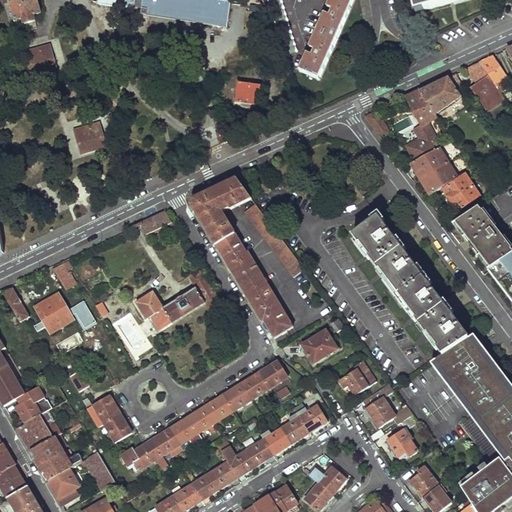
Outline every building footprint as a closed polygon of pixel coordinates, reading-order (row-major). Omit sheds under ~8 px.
[(8,0),(14,21),(22,18),(24,24),(34,21),(33,15),(41,13),(37,0),(8,0)] [(268,0),(285,56),(296,53),(281,0),(268,0)] [(354,0),(330,0),(300,72),(319,80),(354,0)] [(463,0),(414,0),(418,13),(463,0)] [(243,11),(193,4),(191,21),(240,29),(243,11)] [(25,56),(31,75),(56,69),(51,49),(42,51),(41,47),(33,49),(33,53),(25,56)] [(489,76),(498,90),(503,88),(500,84),(507,80),(492,57),(486,60),(480,63),(489,76)] [(489,76),(480,63),(467,69),(477,84),(489,76)] [(477,84),(470,89),(484,110),(503,97),(498,90),(489,76),(477,84)] [(420,91),(436,115),(461,98),(449,78),(437,83),(420,91)] [(259,87),(236,84),(233,103),(256,106),(259,87)] [(420,91),(407,98),(425,125),(419,128),(425,137),(420,140),(407,149),(417,162),(441,149),(442,149),(426,127),(438,118),(436,115),(420,91)] [(505,100),(503,97),(484,110),(486,113),(505,100)] [(377,112),(366,117),(381,138),(391,131),(377,112)] [(84,132),(75,134),(80,154),(106,147),(101,127),(93,130),(91,126),(82,128),(84,132)] [(414,131),(420,140),(425,137),(419,128),(414,131)] [(419,174),(422,180),(449,164),(441,149),(417,162),(413,165),(416,169),(417,168),(420,173),(419,174)] [(429,191),(432,195),(459,178),(449,164),(422,180),(426,186),(429,185),(431,190),(429,191)] [(467,176),(445,191),(459,212),(480,198),(467,176)] [(263,322),(274,339),(293,327),(248,252),(247,253),(221,210),(228,207),(230,208),(251,198),(237,179),(215,189),(193,200),(190,204),(192,207),(195,205),(200,213),(197,215),(261,323),(263,322)] [(290,249),(255,204),(245,212),(293,277),(304,269),(290,249)] [(200,213),(195,205),(192,207),(197,215),(200,213)] [(511,247),(482,206),(459,223),(495,270),(511,257),(511,247)] [(153,219),(141,225),(146,236),(166,227),(168,230),(173,227),(165,213),(153,219)] [(442,357),(468,340),(380,219),(354,237),(360,246),(362,245),(371,258),(371,259),(380,273),(382,272),(417,321),(416,322),(427,337),(429,336),(439,351),(438,351),(442,357)] [(492,273),(495,270),(459,223),(455,224),(492,273)] [(511,257),(495,270),(492,273),(511,298),(511,257)] [(76,284),(64,264),(55,269),(67,288),(76,284)] [(156,290),(137,301),(148,318),(152,316),(160,330),(206,303),(212,312),(222,306),(201,270),(198,271),(193,275),(190,276),(197,288),(166,306),(156,290)] [(12,290),(3,294),(19,323),(28,318),(12,290)] [(57,294),(35,307),(49,333),(72,320),(57,294)] [(339,319),(331,324),(337,333),(345,328),(339,319)] [(325,331),(301,345),(313,364),(336,349),(325,331)] [(511,388),(473,337),(468,340),(511,398),(511,388)] [(0,353),(6,350),(0,340),(0,399),(5,408),(19,399),(25,396),(0,353)] [(442,357),(435,362),(506,456),(501,459),(487,470),(480,475),(475,479),(468,484),(461,490),(468,501),(470,503),(475,511),(498,511),(501,510),(504,507),(511,501),(511,500),(511,398),(468,340),(442,357)] [(435,362),(430,365),(501,459),(506,456),(435,362)] [(260,376),(269,389),(286,378),(276,363),(266,369),(268,371),(260,376)] [(357,373),(335,387),(339,394),(344,390),(350,400),(368,389),(366,386),(374,380),(364,364),(355,370),(357,373)] [(69,378),(78,394),(87,389),(78,373),(69,378)] [(241,385),(251,400),(269,389),(260,376),(253,380),(251,378),(241,385)] [(323,395),(331,390),(323,376),(314,380),(323,395)] [(27,424),(45,414),(49,411),(52,409),(48,403),(40,408),(35,398),(57,385),(53,379),(25,396),(19,399),(23,405),(18,408),(27,424)] [(224,399),(232,412),(251,400),(241,385),(230,392),(231,394),(224,399)] [(276,393),(281,400),(291,393),(286,386),(276,393)] [(384,398),(363,412),(369,419),(370,418),(378,430),(397,417),(384,398)] [(109,399),(93,410),(104,427),(118,418),(114,411),(116,410),(109,399)] [(205,407),(215,423),(232,412),(224,399),(216,403),(215,401),(205,407)] [(189,421),(197,434),(215,423),(205,407),(195,414),(196,416),(189,421)] [(298,419),(307,433),(314,428),(315,430),(325,424),(315,408),(300,417),(295,410),(293,411),(298,419)] [(57,424),(49,411),(45,414),(49,420),(44,422),(49,429),(57,424)] [(280,430),(291,447),(301,440),(299,438),(307,433),(298,419),(293,411),(289,414),(294,422),(280,430)] [(44,422),(49,420),(45,414),(27,424),(18,430),(31,453),(54,440),(63,434),(57,424),(49,429),(44,422)] [(411,416),(400,423),(404,429),(406,430),(407,430),(417,423),(411,416)] [(131,435),(125,424),(123,426),(118,418),(104,427),(115,446),(131,435)] [(169,430),(179,445),(188,440),(192,445),(201,440),(197,434),(189,421),(182,425),(180,423),(169,430)] [(73,429),(74,432),(82,428),(80,424),(73,429)] [(404,429),(403,430),(410,441),(413,439),(407,430),(406,430),(404,429)] [(153,443),(162,456),(169,452),(172,457),(183,451),(179,445),(169,430),(160,436),(161,438),(153,443)] [(261,441),(271,456),(278,451),(280,453),(291,447),(280,430),(268,437),(267,435),(260,439),(261,441)] [(403,430),(385,443),(389,449),(391,448),(399,460),(404,456),(406,460),(418,452),(410,441),(403,430)] [(73,470),(83,463),(81,459),(80,457),(68,464),(54,440),(31,453),(49,483),(70,472),(73,470)] [(244,453),(254,470),(265,463),(264,461),(271,456),(261,441),(244,453)] [(135,468),(137,472),(155,461),(159,469),(167,464),(162,456),(153,443),(146,448),(145,445),(135,452),(133,449),(121,457),(129,471),(135,468)] [(3,444),(0,445),(0,475),(16,466),(3,444)] [(88,455),(81,459),(83,463),(99,455),(94,448),(87,452),(88,455)] [(391,448),(389,449),(400,465),(406,460),(404,456),(399,460),(391,448)] [(226,464),(235,479),(242,474),(244,476),(254,470),(244,453),(226,464)] [(99,455),(83,463),(86,468),(92,465),(107,491),(116,485),(99,455)] [(208,476),(218,492),(229,485),(227,483),(235,479),(226,464),(208,476)] [(92,465),(86,468),(102,494),(107,491),(92,465)] [(0,475),(0,486),(1,485),(3,488),(23,477),(16,466),(0,475)] [(477,471),(480,475),(487,470),(484,466),(477,471)] [(319,485),(331,496),(337,489),(338,491),(346,481),(333,469),(325,477),(316,470),(310,477),(319,485)] [(49,483),(63,506),(80,496),(76,490),(78,489),(82,486),(73,470),(70,472),(49,483)] [(440,488),(441,487),(428,471),(412,482),(420,494),(418,495),(423,501),(425,500),(426,499),(440,488)] [(465,480),(468,484),(475,479),(472,475),(465,480)] [(190,487),(199,502),(206,497),(208,499),(218,492),(208,476),(190,487)] [(23,477),(3,488),(10,500),(29,488),(23,477)] [(440,488),(426,499),(432,506),(430,507),(434,511),(442,511),(453,504),(443,492),(456,482),(453,478),(441,487),(440,488)] [(116,485),(107,491),(111,496),(120,491),(116,485)] [(331,496),(319,485),(305,502),(316,511),(320,511),(333,497),(331,496)] [(173,498),(181,511),(187,511),(193,509),(192,507),(199,502),(190,487),(173,498)] [(42,511),(29,488),(10,500),(16,511),(42,511)] [(298,505),(287,488),(271,498),(278,511),(286,511),(296,506),(298,505)] [(181,511),(173,498),(156,509),(157,511),(181,511)] [(278,511),(271,498),(254,509),(256,511),(278,511)] [(107,500),(87,511),(113,511),(117,509),(114,504),(110,506),(107,500)] [(361,511),(390,511),(383,502),(379,505),(376,501),(361,511)] [(468,501),(464,505),(468,511),(466,511),(475,511),(470,503),(468,501)]
